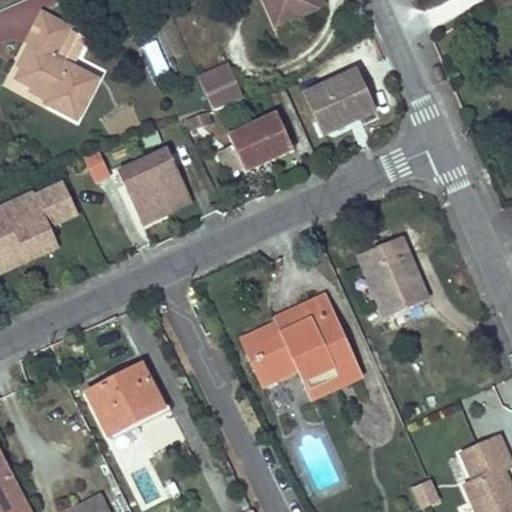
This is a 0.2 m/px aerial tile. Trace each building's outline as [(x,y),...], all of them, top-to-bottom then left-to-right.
[(263,0),(274,25),(322,5),(320,0),(263,0)] [(20,70),(15,78),(29,86),(47,95),(45,100),(43,103),(75,119),(96,80),(54,58),(69,28),(40,13),(24,43),(27,45),(31,47),(20,70)] [(27,45),(15,67),(20,70),(31,47),(27,45)] [(211,109),(240,98),(225,61),(196,74),(211,109)] [(326,88),(306,96),(317,123),(367,102),(354,70),(324,82),(326,88)] [(324,82),(304,91),(306,96),(326,88),(324,82)] [(29,86),(28,90),(45,100),(47,95),(29,86)] [(275,113),(227,134),(231,144),(242,167),(244,172),(292,151),(275,113)] [(242,167),(231,144),(218,151),(228,174),(242,167)] [(96,150),(82,156),(93,183),(108,177),(96,150)] [(116,173),(137,219),(162,207),(187,196),(167,150),(116,173)] [(64,186),(34,200),(39,210),(48,230),(77,217),(64,186)] [(0,208),(0,262),(22,253),(25,260),(43,252),(26,215),(39,210),(34,200),(32,194),(0,208)] [(187,196),(162,207),(165,214),(191,203),(187,196)] [(162,207),(137,219),(140,225),(165,214),(162,207)] [(39,210),(26,215),(43,252),(55,246),(48,230),(39,210)] [(400,241),(358,259),(383,317),(394,312),(425,299),(400,241)] [(22,253),(0,262),(0,271),(25,260),(22,253)] [(241,340),(251,363),(258,360),(252,347),(289,331),(286,322),(318,307),(325,323),(333,320),(322,297),(274,318),(276,324),(241,340)] [(425,299),(394,312),(400,326),(430,313),(425,299)] [(258,360),(251,363),(262,386),(298,371),(311,399),(359,377),(333,320),(325,323),(318,307),(286,322),(289,331),(252,347),(258,360)] [(126,426),(122,417),(157,402),(140,367),(87,393),(107,435),(111,434),(126,426)] [(157,402),(122,417),(126,426),(161,410),(157,402)] [(126,426),(111,434),(119,451),(134,444),(126,426)] [(472,484),(463,489),(473,511),(511,511),(511,497),(501,472),(510,468),(496,440),(459,457),(472,484)] [(30,511),(0,453),(0,501),(5,510),(0,511),(30,511)] [(419,511),(441,504),(433,481),(411,489),(419,511)] [(104,511),(98,500),(74,511),(104,511)]
